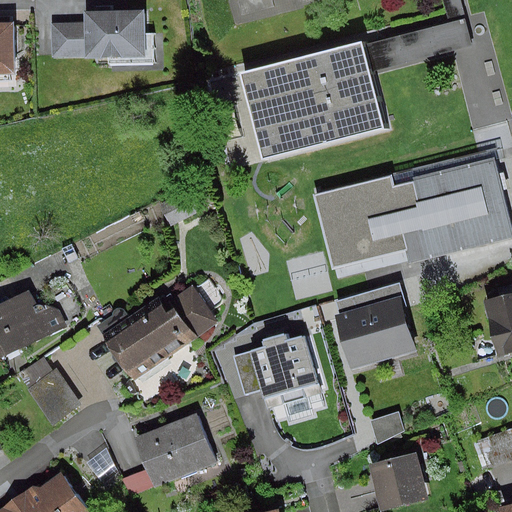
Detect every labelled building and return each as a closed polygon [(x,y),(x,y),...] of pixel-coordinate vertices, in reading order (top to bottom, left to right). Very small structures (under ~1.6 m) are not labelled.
[(473,49),(460,0),(451,0),(459,28),(368,52),(374,75),(473,49)] [(146,11),(86,12),(86,22),(87,56),(87,60),(147,59),(146,11)] [(86,22),(51,23),(52,58),(87,56),(86,22)] [(17,23),(0,23),(0,77),(18,77),(17,23)] [(366,45),(243,76),(264,159),(387,127),(374,75),(371,65),(368,52),(366,45)] [(393,178),(314,198),(336,281),(511,238),(511,235),(495,163),(405,185),(396,188),(393,178)] [(168,201),(177,218),(203,205),(194,187),(168,201)] [(55,278),(0,306),(0,365),(79,324),(55,278)] [(177,289),(109,334),(140,381),(208,336),(177,289)] [(425,352),(410,295),(340,313),(355,370),(425,352)] [(511,295),(489,300),(502,362),(511,360),(511,295)] [(304,335),(234,355),(247,401),(317,381),(304,335)] [(53,351),(25,370),(60,419),(87,400),(53,351)] [(403,407),(377,414),(382,434),(409,426),(403,407)] [(207,414),(142,436),(161,490),(226,468),(207,414)] [(511,465),(511,432),(494,440),(506,468),(511,465)] [(415,452),(370,463),(382,509),(427,497),(415,452)] [(23,504),(27,511),(94,511),(68,473),(23,504)]
